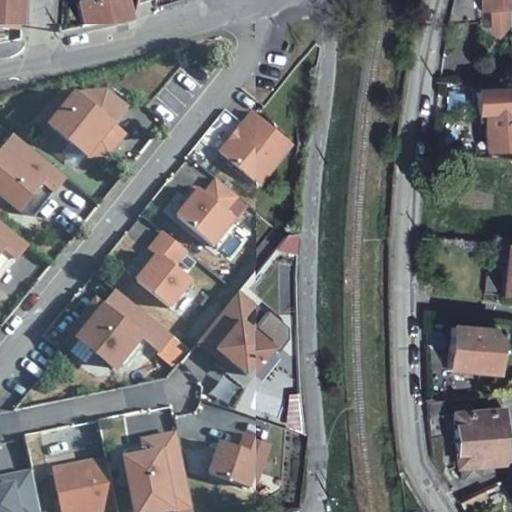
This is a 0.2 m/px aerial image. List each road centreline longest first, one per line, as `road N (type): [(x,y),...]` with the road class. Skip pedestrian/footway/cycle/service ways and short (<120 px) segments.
road 1 (residential): [(439,0),(411,147),(404,281),(415,464),(443,511)]
road 2 (residential): [(244,6),(239,73),(0,371)]
road 3 (residential): [(244,6),(39,58)]
road 4 (residential): [(0,426),(174,392)]
